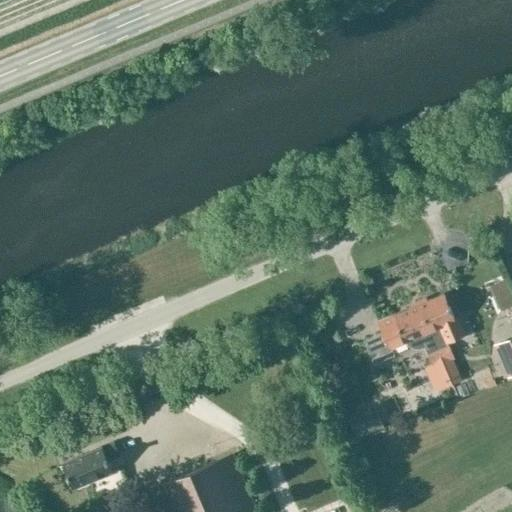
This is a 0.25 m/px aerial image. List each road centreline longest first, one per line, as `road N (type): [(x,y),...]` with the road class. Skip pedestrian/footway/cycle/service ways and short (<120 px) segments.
road 1 (unclassified): [(0,374),(511,161)]
road 2 (primary): [(0,78),(187,0)]
